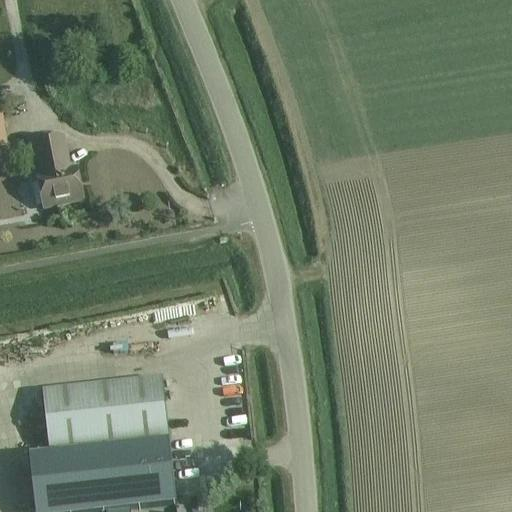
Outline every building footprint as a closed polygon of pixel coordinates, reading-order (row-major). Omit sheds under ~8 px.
[(62,140),(35,145),(42,179),(38,179),(44,211),(83,203),(77,171),(67,173),(65,164),(67,164),(62,140)] [(213,288),(176,293),(180,319),(216,313),(213,288)] [(170,442),(163,381),(43,394),(50,455),(170,442)] [(175,411),(175,421),(195,420),(194,409),(175,411)] [(31,457),(30,457),(31,468),(36,511),(152,511),(177,509),(171,454),(170,442),(50,455),(31,457)]
